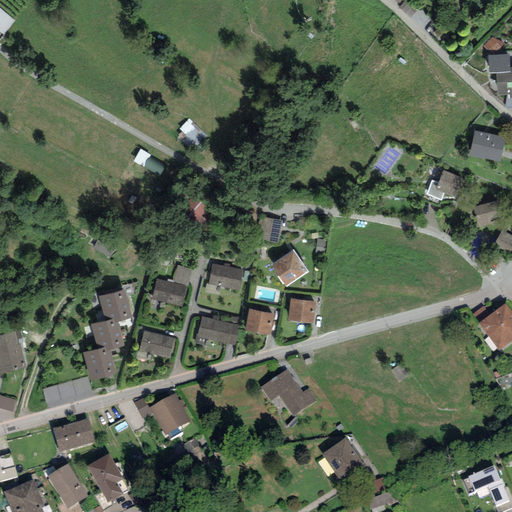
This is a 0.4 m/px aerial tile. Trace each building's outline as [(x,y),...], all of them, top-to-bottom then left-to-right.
[(419,9),(408,0),(405,0),(399,7),(410,18),(419,9)] [(0,31),(4,35),(15,21),(0,8),(0,31)] [(496,73),(498,95),(507,95),(509,94),(509,98),(511,98),(511,67),(510,68),(509,53),(488,55),(489,73),(496,73)] [(206,135),(192,120),(182,129),(196,144),(206,135)] [(475,130),(469,155),(499,162),(505,137),(475,130)] [(166,163),(150,155),(144,165),(159,174),(166,163)] [(463,179),(443,171),(438,183),(432,180),(426,194),(441,200),(444,193),(455,198),(463,179)] [(497,201),(474,207),(479,228),(502,223),(497,201)] [(278,243),(282,221),(260,217),(256,240),(278,243)] [(511,249),(511,235),(502,230),(493,245),(509,254),(511,249)] [(97,240),(92,248),(109,258),(114,250),(97,240)] [(307,272),(293,250),(271,265),(286,286),(307,272)] [(243,270),(212,264),(208,284),(240,290),(243,270)] [(192,269),(177,266),(173,282),(188,286),(192,269)] [(187,287),(156,279),(152,299),(182,307),(187,287)] [(124,289),(99,296),(105,320),(91,325),(98,349),(83,353),(91,382),(117,374),(110,351),(124,346),(118,322),(132,318),(124,289)] [(316,301),(290,299),(288,321),(313,324),(316,301)] [(511,312),(504,303),(490,315),(479,323),(478,324),(499,351),(511,340),(511,312)] [(479,323),(490,315),(483,306),(472,315),(479,323)] [(269,336),(274,314),(249,309),(245,331),(269,336)] [(240,326),(201,317),(195,343),(207,346),(209,339),(235,345),(240,326)] [(0,335),(0,374),(26,368),(17,331),(0,335)] [(174,339),(144,331),(138,351),(169,359),(174,339)] [(287,369),(262,387),(271,401),(278,396),(293,416),(316,400),(308,389),(303,392),(287,369)] [(87,377),(42,389),(46,404),(91,392),(87,377)] [(190,421),(174,393),(149,407),(165,435),(190,421)] [(17,401),(0,395),(0,408),(13,413),(17,401)] [(143,398),(134,403),(142,418),(151,414),(143,398)] [(88,419),(53,429),(59,452),(95,442),(88,419)] [(345,439),(322,455),(339,479),(362,464),(345,439)] [(11,453),(0,456),(0,465),(2,471),(15,467),(11,453)] [(109,454),(87,466),(108,503),(128,492),(121,480),(123,479),(109,454)] [(89,496),(68,464),(47,477),(68,509),(89,496)] [(0,481),(18,477),(15,467),(2,471),(0,465),(0,481)] [(494,465),(468,476),(469,478),(462,480),(468,494),(488,486),(498,511),(511,511),(511,507),(511,508),(502,484),(494,465)] [(385,478),(362,486),(366,498),(389,490),(385,478)] [(33,480),(3,492),(11,511),(43,511),(42,508),(44,507),(33,480)] [(393,492),(367,501),(371,511),(397,502),(393,492)]
